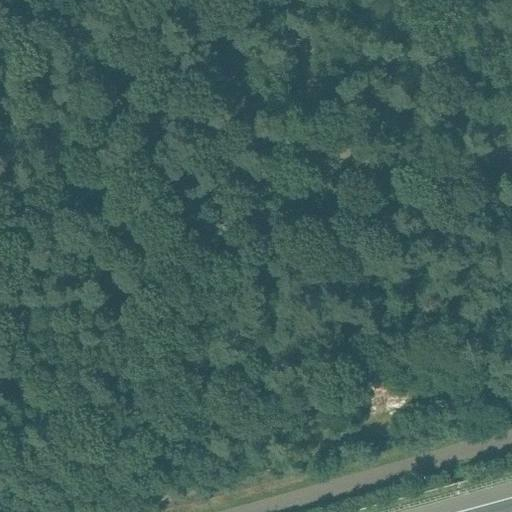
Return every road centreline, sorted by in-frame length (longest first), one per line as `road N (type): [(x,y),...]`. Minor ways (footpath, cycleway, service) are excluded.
road 1 (unclassified): [(511,159),(378,171),(344,164),(315,115),(297,0)]
road 2 (unclassified): [(255,511),(511,438)]
road 3 (track): [(511,391),(493,374),(402,336)]
